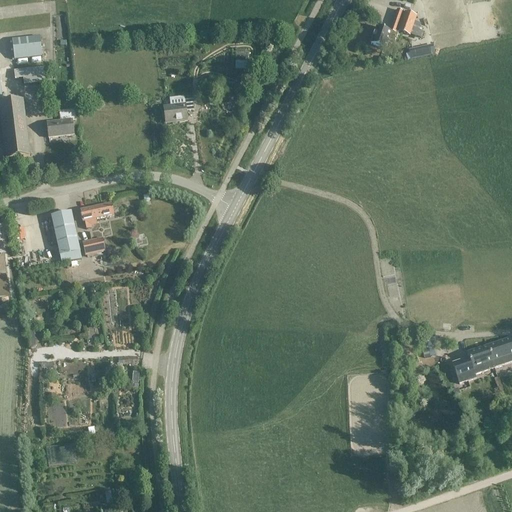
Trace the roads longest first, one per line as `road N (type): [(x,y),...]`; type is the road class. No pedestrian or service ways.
road 1 (secondary): [(181,511),(173,365),(193,289),(234,207)]
road 2 (unclassified): [(0,203),(158,177),(234,207)]
road 3 (secondary): [(234,207),(342,0)]
